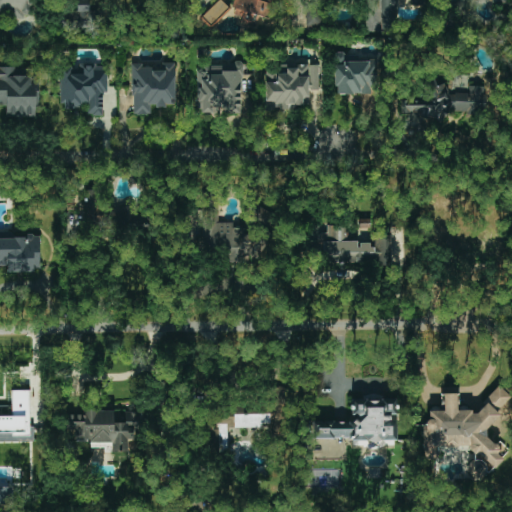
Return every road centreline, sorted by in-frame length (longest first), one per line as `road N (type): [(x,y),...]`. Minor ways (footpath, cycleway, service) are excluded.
road 1 (residential): [(467,323),(0,329)]
road 2 (residential): [(333,142),(315,154),(0,157)]
